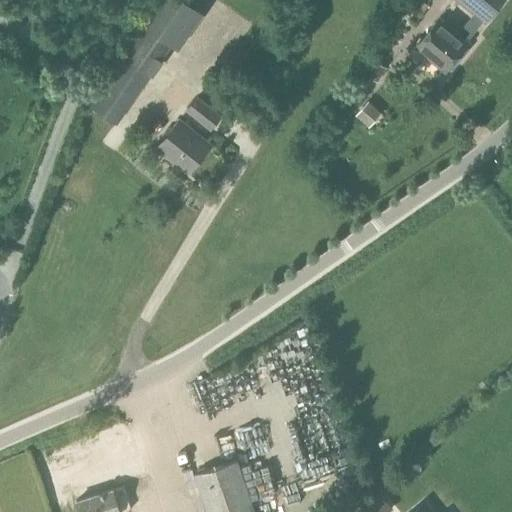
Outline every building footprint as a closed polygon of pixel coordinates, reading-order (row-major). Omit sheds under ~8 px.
[(0,0),(0,13),(21,31),(38,11),(25,0),(0,0)] [(486,22),(502,0),(458,0),(475,13),(483,19),(486,22)] [(459,32),(440,17),(416,46),(445,70),(450,65),(453,68),(468,50),(464,48),(469,41),(466,38),(483,19),(475,13),(459,32)] [(132,98),(108,82),(92,106),(115,122),(132,98)] [(212,129),(221,117),(197,98),(188,110),(212,129)] [(347,115),(362,128),(376,113),(361,99),(347,115)] [(189,172),(198,161),(211,144),(179,119),(157,147),(189,172)] [(256,511),(238,459),(194,473),(207,511),(256,511)] [(117,511),(121,511),(114,488),(77,500),(80,511),(117,511)] [(414,511),(432,511),(426,503),(414,511)]
